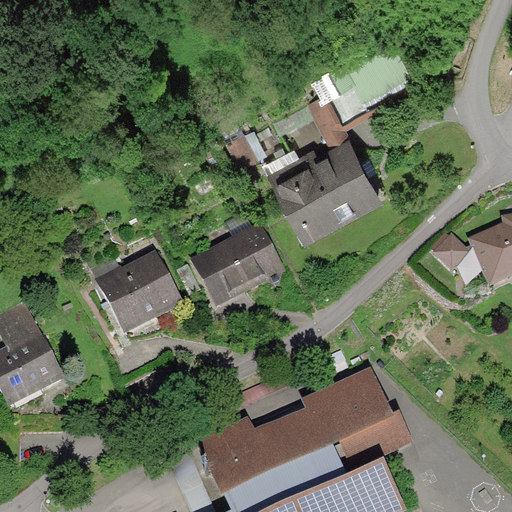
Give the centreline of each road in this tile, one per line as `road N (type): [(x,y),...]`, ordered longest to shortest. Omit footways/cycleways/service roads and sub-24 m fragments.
road 1 (residential): [(255,360),(116,428),(30,493),(18,511)]
road 2 (residential): [(494,155),(470,191),(325,320)]
road 3 (unclassified): [(494,155),(480,61),(498,0)]
road 4 (residential): [(133,357),(167,343),(255,360)]
